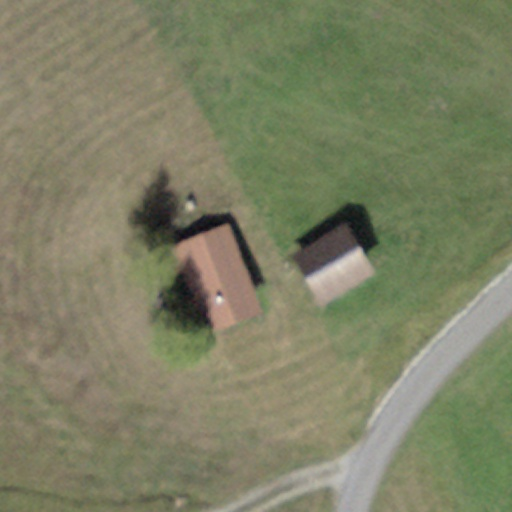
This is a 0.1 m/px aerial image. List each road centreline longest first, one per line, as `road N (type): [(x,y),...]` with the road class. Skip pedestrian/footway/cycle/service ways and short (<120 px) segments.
road 1 (track): [(353,511),(366,465),(443,356),(511,289)]
road 2 (track): [(233,511),(308,474),(366,465)]
